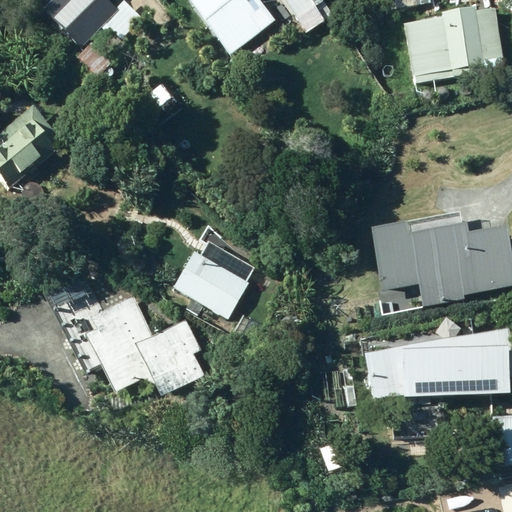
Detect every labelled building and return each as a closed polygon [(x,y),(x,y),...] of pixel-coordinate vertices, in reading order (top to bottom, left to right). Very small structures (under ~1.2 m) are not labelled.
[(122,38),(144,18),(126,0),(124,0),(118,7),(111,0),(53,0),(46,7),(82,46),(103,26),(108,32),(112,27),(122,38)] [(193,0),(233,53),(245,44),(256,59),(266,52),(254,36),(276,20),(261,0),(193,0)] [(286,0),(299,19),(325,0),(286,0)] [(391,0),(393,9),(419,5),(418,0),(391,0)] [(508,59),(499,2),(445,11),(447,19),(421,23),(425,50),(416,52),(420,76),(456,70),(456,67),(508,59)] [(113,63),(94,42),(68,64),(87,85),(113,63)] [(114,90),(125,104),(135,96),(124,82),(114,90)] [(186,109),(174,95),(140,124),(153,138),(186,109)] [(36,105),(0,133),(0,175),(9,187),(66,142),(36,105)] [(348,137),(333,147),(342,161),(333,167),(343,184),(356,176),(348,162),(360,155),(348,137)] [(478,191),(437,188),(435,207),(476,210),(478,191)] [(373,233),(388,313),(511,289),(511,273),(503,225),(460,233),(457,217),(373,233)] [(256,268),(210,240),(202,254),(195,250),(174,286),(192,297),(187,307),(199,315),(205,304),(229,319),(250,283),(248,282),(256,268)] [(92,300),(79,277),(38,301),(51,323),(92,300)] [(136,297),(66,330),(88,376),(105,368),(117,393),(146,379),(159,383),(164,395),(207,375),(195,352),(203,348),(189,319),(154,335),(136,297)] [(254,320),(246,341),(259,346),(267,326),(254,320)] [(511,332),(511,327),(368,353),(377,399),(406,394),(407,398),(511,390),(511,332)] [(511,464),(511,413),(488,414),(489,465),(511,464)]
